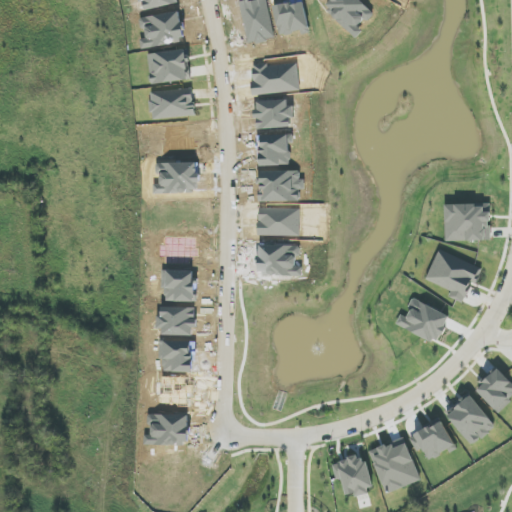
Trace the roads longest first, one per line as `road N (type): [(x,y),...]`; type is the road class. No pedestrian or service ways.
road 1 (residential): [(296,438),(224,436),(229,140),(210,0)]
road 2 (residential): [(296,438),(363,424),(419,395),(487,329),(511,277)]
